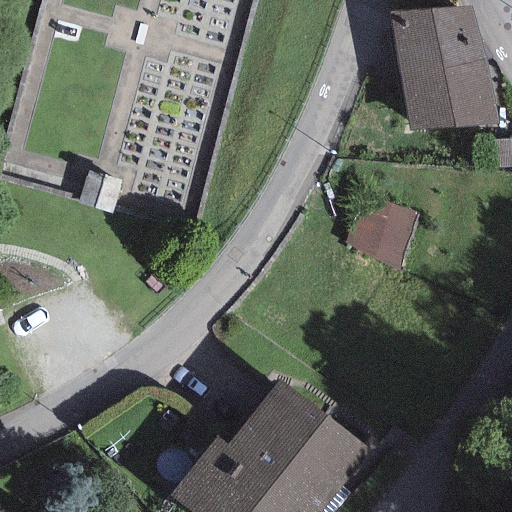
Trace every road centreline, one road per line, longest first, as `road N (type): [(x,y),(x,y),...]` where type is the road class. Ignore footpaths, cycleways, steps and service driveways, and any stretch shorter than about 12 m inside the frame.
road 1 (residential): [(371,0),(301,165),(237,263),(131,370),(0,446)]
road 2 (residential): [(511,343),(393,511)]
